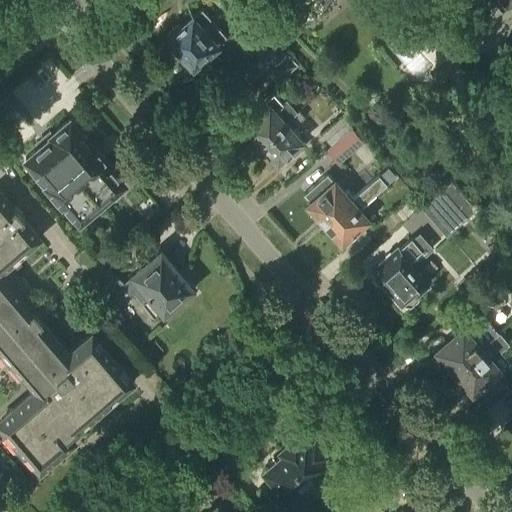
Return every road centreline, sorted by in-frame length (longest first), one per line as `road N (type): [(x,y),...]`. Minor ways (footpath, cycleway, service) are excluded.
road 1 (residential): [(322,318),(44,4)]
road 2 (residential): [(492,511),(322,318)]
road 3 (residential): [(183,435),(322,318)]
